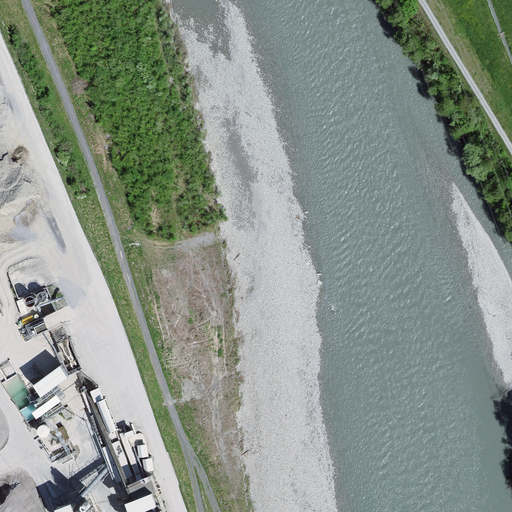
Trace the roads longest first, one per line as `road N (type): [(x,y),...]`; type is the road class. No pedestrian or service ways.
road 1 (track): [(201,511),(74,114),(24,0)]
road 2 (track): [(0,51),(90,262),(181,511)]
road 3 (track): [(511,140),(427,0)]
